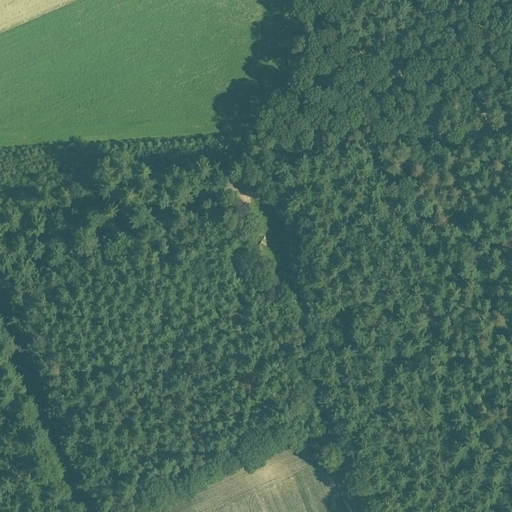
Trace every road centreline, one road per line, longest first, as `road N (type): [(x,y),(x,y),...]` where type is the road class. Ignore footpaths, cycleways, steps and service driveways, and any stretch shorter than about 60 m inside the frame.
road 1 (unclassified): [(362,511),(308,356),(288,225),(269,196),(216,187),(1,288)]
road 2 (track): [(358,142),(493,461),(511,442)]
road 3 (track): [(241,168),(358,142),(511,127)]
road 4 (track): [(1,288),(92,511)]
road 5 (track): [(311,0),(241,168)]
